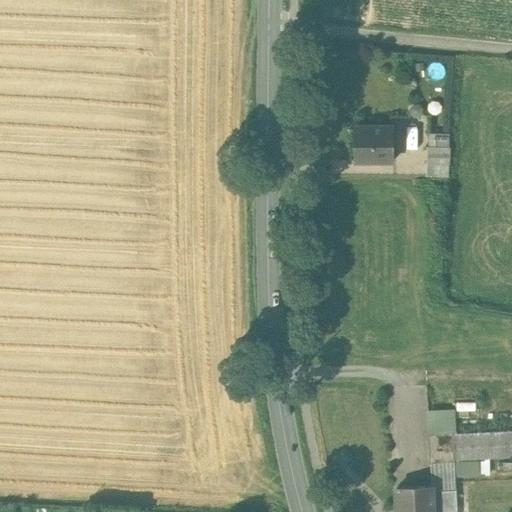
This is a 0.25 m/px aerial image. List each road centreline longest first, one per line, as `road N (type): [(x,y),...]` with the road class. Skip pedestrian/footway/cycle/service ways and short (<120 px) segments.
road 1 (secondary): [(300,511),(278,389),(267,257),(266,0)]
road 2 (track): [(265,25),(511,48)]
